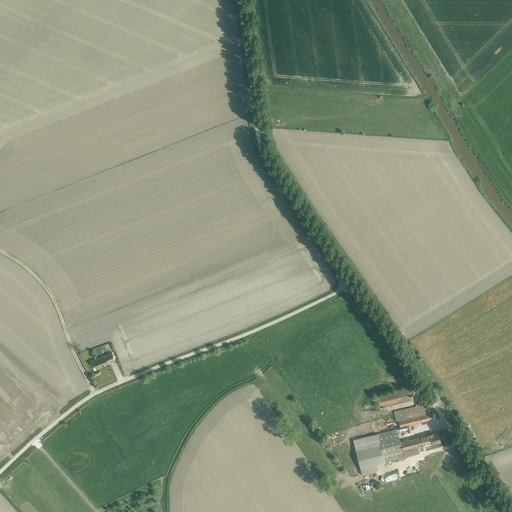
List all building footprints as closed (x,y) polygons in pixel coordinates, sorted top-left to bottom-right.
[(93,360),(96,369),(110,363),(110,362),(116,359),(113,352),(93,360)] [(380,407),(388,406),(412,401),(408,388),(377,395),(379,402),(380,407)] [(399,420),(401,427),(432,419),(430,409),(424,401),(416,403),(416,406),(394,411),(396,420),(399,420)] [(409,426),(378,433),(385,461),(419,453),(418,450),(423,449),(422,444),(423,444),(423,445),(432,442),(432,444),(441,442),(438,432),(401,442),(399,436),(411,433),(409,426)] [(385,461),(378,433),(353,439),(356,450),(376,445),(380,463),(385,461)] [(356,450),(362,475),(377,471),(376,464),(380,463),(376,445),(356,450)]
